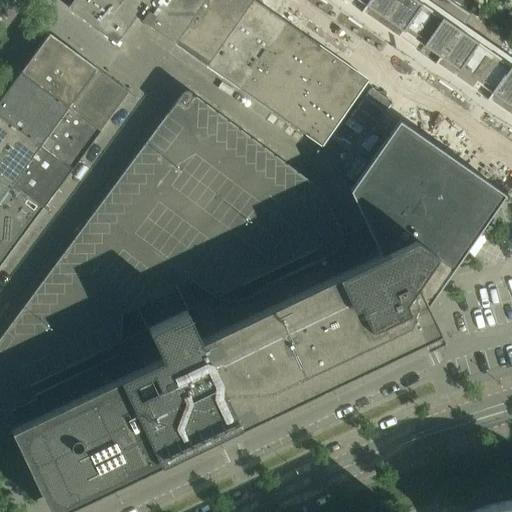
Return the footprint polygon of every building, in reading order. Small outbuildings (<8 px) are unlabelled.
[(174,42),(203,0),(73,0),(68,7),(116,43),(136,16),(174,42)] [(203,0),(174,42),(207,65),(252,0),(203,0)] [(285,23),(253,0),(252,0),(207,65),(239,88),(285,23)] [(417,0),(344,0),(396,36),(436,64),(511,116),(511,65),(461,30),(472,15),(449,0),(418,0),(417,0)] [(289,122),(335,57),(285,23),(239,88),(289,122)] [(130,92),(49,33),(21,71),(101,131),(130,92)] [(322,146),(368,80),(335,57),(289,122),(322,146)] [(21,71),(0,99),(0,115),(73,169),(101,131),(21,71)] [(182,101),(0,341),(0,409),(124,348),(122,314),(188,282),(219,300),(342,244),(320,194),(182,101)] [(73,169),(0,115),(0,173),(46,206),(73,169)] [(200,339),(187,310),(187,309),(166,319),(148,327),(162,357),(11,429),(51,511),(55,511),(421,338),(425,346),(443,338),(427,304),(504,193),(399,119),(350,189),(380,254),(200,339)] [(0,267),(46,206),(0,173),(0,267)] [(483,507),(474,510),(469,511),(511,511),(511,499),(509,500),(502,501),(496,503),(489,505),(483,507)]
